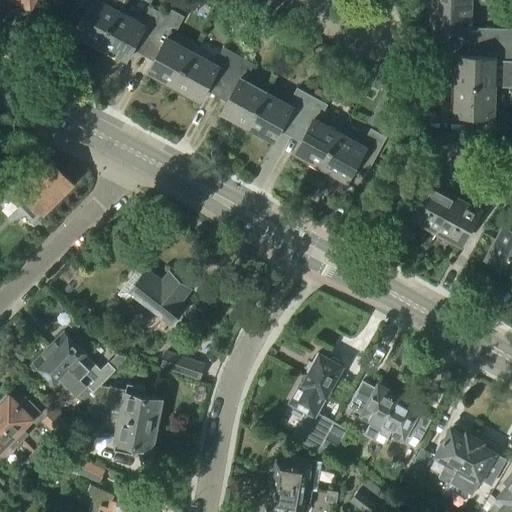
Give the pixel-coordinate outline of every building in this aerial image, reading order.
[(16,0),(31,8),(35,0),(16,0)] [(102,47),(122,12),(99,0),(76,0),(76,1),(88,7),(74,32),(102,47)] [(478,33),(479,27),(472,27),(472,2),(432,1),(431,31),(478,33)] [(151,42),(165,16),(150,7),(141,23),(122,12),(102,47),(127,61),(140,36),(151,42)] [(184,17),(170,9),(166,16),(165,16),(151,42),(161,47),(148,72),(174,87),(194,52),(172,40),(184,17)] [(511,29),(486,28),(485,44),(511,44),(511,29)] [(511,44),(485,44),(485,57),(457,56),(455,86),(496,87),(511,87),(511,44)] [(224,82),(239,56),(224,47),(215,63),(194,52),(174,87),(200,101),(214,76),(224,82)] [(247,127),(267,92),(245,80),(254,64),(239,56),(224,82),(235,88),(221,113),(247,127)] [(511,112),(495,112),(496,87),(455,86),(454,116),(483,117),(483,130),(511,130),(511,112)] [(297,122),(311,96),(297,88),(289,104),(267,92),(247,127),(274,142),(288,117),(297,122)] [(317,88),(312,96),(319,100),(323,92),(317,88)] [(321,168),(341,132),(319,120),(328,104),(319,100),(312,96),(311,96),(297,122),(309,128),(295,153),(321,168)] [(373,163),(387,137),(371,128),(362,144),(341,132),(321,168),(348,182),(361,157),(373,163)] [(462,146),(452,138),(448,142),(447,141),(426,165),(437,174),(462,146)] [(52,167),(45,161),(12,194),(34,216),(41,209),(68,183),(53,167),(52,167)] [(499,206),(511,181),(511,179),(500,173),(486,199),(499,206)] [(446,183),(435,177),(432,183),(431,183),(412,218),(437,232),(456,196),(443,189),(446,183)] [(461,245),(481,210),(456,196),(437,232),(461,245)] [(511,229),(504,225),(486,258),(511,272),(511,229)] [(162,281),(147,269),(130,291),(144,302),(145,306),(151,310),(154,310),(170,323),(174,318),(175,319),(181,311),(180,311),(184,305),(180,302),(190,289),(169,272),(162,281)] [(66,334),(51,349),(94,392),(100,385),(116,370),(115,369),(127,358),(117,354),(101,370),(87,356),(88,355),(86,353),(86,350),(82,345),(78,345),(66,334)] [(94,392),(51,349),(35,365),(46,376),(47,379),(52,385),(55,384),(57,387),(59,385),(61,387),(58,390),(70,402),(79,393),(88,402),(91,406),(98,396),(96,394),(94,392)] [(161,367),(200,380),(205,364),(167,352),(161,367)] [(329,360),(318,353),(308,371),(310,372),(304,384),(300,392),(297,391),(291,403),(309,413),(296,436),(319,449),(320,447),(321,447),(331,429),(334,423),(316,413),(325,396),(326,396),(342,366),(340,365),(339,361),(333,358),(329,360)] [(109,387),(100,385),(94,392),(96,394),(98,396),(91,406),(92,406),(88,411),(103,414),(103,412),(157,423),(161,400),(144,396),(146,388),(127,384),(126,389),(109,386),(109,387)] [(374,440),(398,396),(379,385),(369,403),(365,401),(358,413),(372,420),(364,434),(374,440)] [(0,420),(21,442),(28,435),(23,429),(40,412),(26,398),(19,405),(10,395),(7,395),(0,401),(0,420)] [(403,438),(420,408),(398,396),(374,440),(384,446),(392,431),(403,438)] [(61,441),(74,428),(54,408),(41,421),(61,441)] [(151,449),(157,423),(103,412),(103,414),(100,425),(119,429),(114,451),(133,454),(134,446),(151,449)] [(0,452),(8,445),(13,450),(21,442),(0,420),(0,452)] [(334,454),(347,429),(334,422),(334,423),(331,429),(321,447),(334,454)] [(449,484),(472,441),(466,437),(468,434),(467,429),(458,424),(453,425),(436,456),(447,462),(438,478),(449,484)] [(86,459),(92,445),(72,437),(66,451),(86,459)] [(496,445),(486,440),(482,441),(480,445),(472,441),(449,484),(446,490),(457,496),(469,474),(480,480),(497,450),(496,445)] [(41,461),(48,455),(39,446),(32,453),(41,461)] [(422,472),(433,454),(421,448),(411,466),(422,472)] [(278,450),(272,484),(312,492),(312,490),(317,491),(321,467),(317,466),(317,464),(311,463),(311,461),(294,458),(295,453),(278,450)] [(33,470),(41,461),(32,453),(24,461),(33,470)] [(99,483),(105,470),(79,458),(73,471),(99,483)] [(382,505),(389,495),(367,478),(359,489),(360,489),(350,502),(363,511),(375,511),(381,504),(382,505)] [(511,511),(511,478),(505,486),(507,487),(486,511),(511,511)] [(312,492),(272,484),(267,511),(302,511),(304,501),(310,502),(312,492)] [(92,497),(89,511),(139,511),(141,505),(113,500),(114,495),(90,485),(86,494),(92,497)] [(0,505),(9,496),(0,488),(0,505)] [(338,492),(327,490),(325,502),(336,504),(338,492)]
